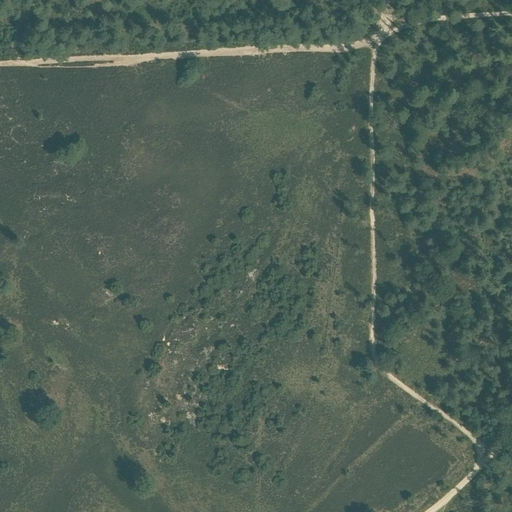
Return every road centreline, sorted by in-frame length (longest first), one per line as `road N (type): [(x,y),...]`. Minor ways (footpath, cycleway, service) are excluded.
road 1 (track): [(491,453),(376,362),(375,39)]
road 2 (track): [(375,39),(0,65)]
road 3 (track): [(380,36),(419,20),(511,13)]
